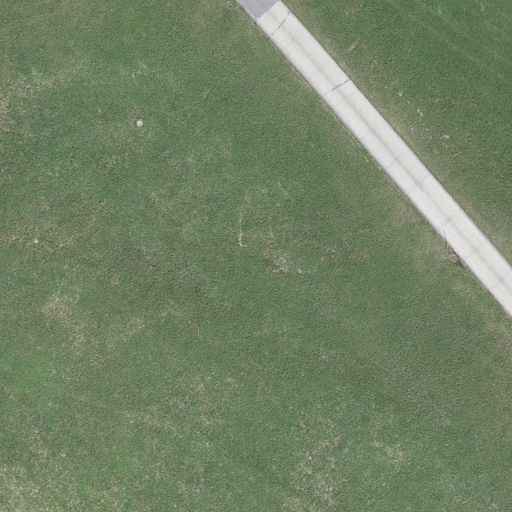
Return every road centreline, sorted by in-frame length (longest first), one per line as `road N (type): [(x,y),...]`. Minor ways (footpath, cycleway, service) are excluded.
road 1 (unclassified): [(256,0),(511,296)]
road 2 (track): [(339,95),(511,144)]
